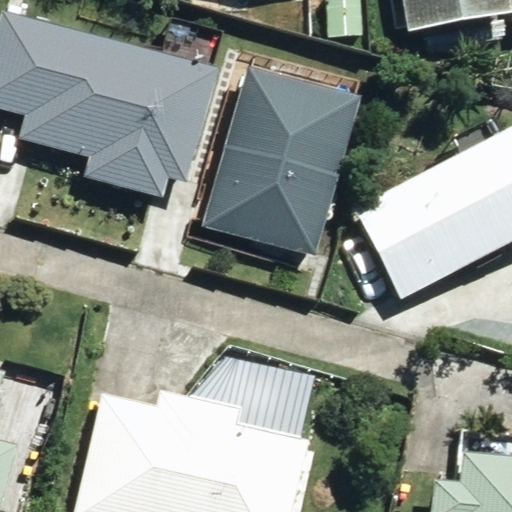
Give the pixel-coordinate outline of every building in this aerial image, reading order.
[(361,0),(319,0),(321,41),(362,40),(361,0)] [(395,0),(403,45),(511,24),(511,8),(510,0),(395,0)] [(80,187),(159,209),(166,188),(189,195),(220,83),(0,22),(0,120),(19,125),(14,147),(86,166),(80,187)] [(511,142),(350,221),(395,314),(511,256),(511,142)] [(0,496),(13,452),(0,448),(0,390),(3,379),(0,378),(0,496)] [(61,511),(285,511),(300,444),(232,428),(234,416),(161,400),(158,415),(87,399),(61,511)] [(511,511),(511,468),(462,463),(459,497),(431,495),(429,511),(511,511)]
